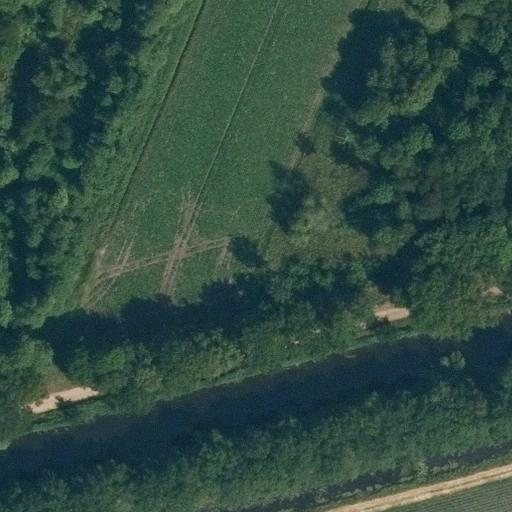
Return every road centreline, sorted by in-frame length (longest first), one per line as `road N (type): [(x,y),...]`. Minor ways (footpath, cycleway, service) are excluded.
road 1 (track): [(0,418),(511,285)]
road 2 (track): [(104,511),(511,403)]
